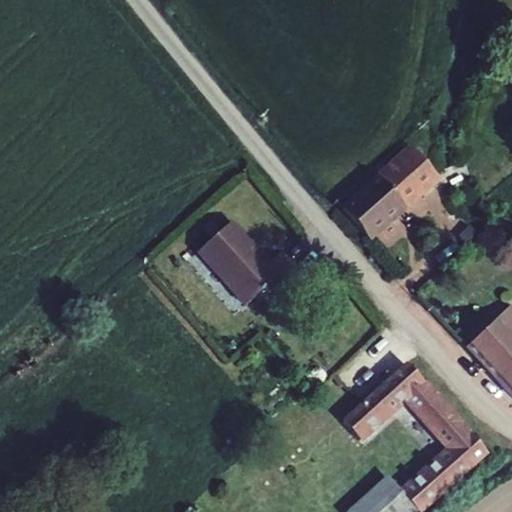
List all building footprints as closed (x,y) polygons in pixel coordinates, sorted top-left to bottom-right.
[(342,211),(367,240),(420,194),(416,189),(426,180),(398,147),(385,160),(392,167),(342,211)] [(230,224),(197,253),(245,307),(261,293),(265,297),(271,292),(282,282),(293,272),(278,255),(267,265),(230,224)] [(285,286),(282,282),(271,292),(274,296),(285,286)] [(511,397),(511,396),(511,313),(505,305),(462,345),(511,397)] [(384,374),(383,388),(342,425),(358,443),(404,402),(449,451),(400,495),(414,511),(415,511),(419,511),(485,454),(407,367),(398,375),(384,374)] [(413,511),(414,511),(400,495),(388,480),(350,511),(413,511)]
